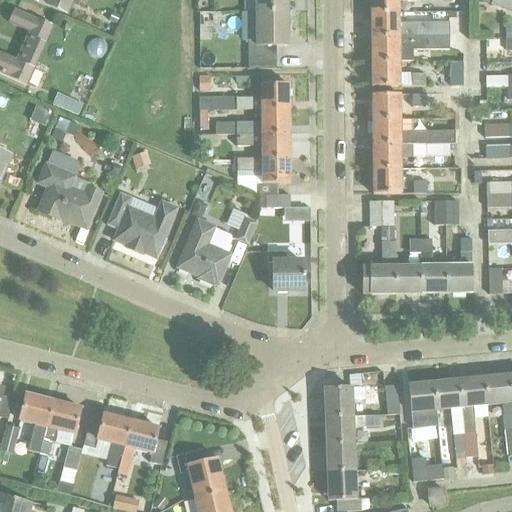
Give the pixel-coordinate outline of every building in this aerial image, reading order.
[(48,0),(47,4),(68,13),(73,0),(48,0)] [(256,0),(256,13),(289,13),(288,0),(256,0)] [(370,0),(370,14),(398,14),(398,2),(410,2),(410,1),(429,1),(429,2),(447,2),(446,0),(370,0)] [(511,0),(493,0),(491,5),(511,14),(511,0)] [(0,72),(27,85),(53,28),(15,11),(9,23),(28,32),(15,61),(0,53),(0,72)] [(289,13),(256,13),(244,14),(245,42),(249,42),(249,71),(277,70),(277,47),(289,47),(289,13)] [(370,14),(371,39),(424,39),(449,38),(449,24),(398,24),(398,14),(370,14)] [(424,39),(371,39),(371,63),(399,63),(412,63),(412,52),(449,51),(449,38),(424,39)] [(511,51),(511,39),(506,39),(488,40),(488,52),(511,51)] [(399,63),(371,63),(371,88),(424,88),(424,75),(399,75),(399,63)] [(451,64),(451,87),(464,87),(464,63),(451,64)] [(203,74),(202,90),(218,91),(219,74),(203,74)] [(257,89),(258,76),(240,75),(239,88),(257,89)] [(507,88),(507,89),(511,89),(511,76),(507,76),(507,77),(485,78),(486,89),(507,88)] [(200,112),(262,111),(290,111),(289,86),(262,86),(262,99),(200,100),(200,112)] [(83,113),(88,101),(60,89),(55,102),(83,113)] [(371,96),(372,121),(400,121),(399,96),(371,96)] [(435,96),(413,96),(413,108),(436,108),(435,96)] [(216,137),(237,136),(290,135),(290,111),(262,111),(262,124),(216,124),(216,137)] [(400,121),(372,121),(372,146),(400,146),(450,145),(456,145),(456,133),(425,133),(400,133),(400,121)] [(511,125),(484,126),(485,139),(511,138),(511,125)] [(262,148),(262,160),(290,160),(290,135),(237,136),(237,148),(250,148),(262,148)] [(372,146),(372,171),(400,170),(400,158),(450,158),(450,145),(400,146),(372,146)] [(511,159),(511,146),(484,147),(485,160),(511,159)] [(0,178),(10,155),(0,151),(0,178)] [(267,196),(267,197),(279,197),(279,196),(278,185),(290,185),(290,160),(262,160),(262,161),(250,161),(237,161),(238,188),(257,196),(267,196)] [(59,218),(87,229),(101,194),(89,189),(86,197),(69,190),(74,178),(47,166),(40,184),(49,187),(39,212),(59,220),(59,218)] [(400,170),(372,171),(373,196),(400,195),(400,170)] [(427,182),(414,182),(414,194),(427,194),(427,182)] [(511,183),(486,184),(486,197),(511,196),(511,183)] [(143,254),(155,259),(176,210),(161,203),(154,219),(128,209),(132,199),(120,194),(106,226),(118,231),(114,242),(126,247),(125,249),(142,256),(143,254)] [(279,197),(267,197),(267,210),(291,210),(291,196),(279,196),(279,197)] [(511,196),(486,197),(486,210),(511,208),(511,196)] [(191,215),(202,220),(207,206),(197,202),(191,215)] [(371,203),(371,215),(395,214),(395,203),(371,203)] [(434,215),(458,215),(458,203),(434,203),(434,215)] [(395,214),(371,215),(371,227),(383,227),(395,227),(395,214)] [(236,241),(248,246),(258,223),(257,223),(258,220),(247,215),(246,218),(245,218),(236,241)] [(458,215),(434,215),(434,227),(458,227),(458,215)] [(234,237),(214,229),(198,222),(178,269),(200,278),(199,280),(214,286),(214,284),(218,286),(230,256),(229,255),(232,247),(230,246),(234,237)] [(395,243),(395,227),(383,227),(383,244),(383,268),(363,268),(364,296),(397,295),(397,267),(396,243),(395,243)] [(511,245),(511,231),(487,232),(487,246),(511,245)] [(437,255),(448,256),(450,239),(438,238),(437,255)] [(422,295),(447,294),(447,266),(432,267),(432,240),(421,241),(422,255),(421,255),(421,267),(422,267),(422,295)] [(472,240),(461,240),(461,253),(472,253),(472,240)] [(421,255),(422,255),(421,241),(410,241),(410,255),(421,255)] [(274,263),(274,292),(304,292),(303,262),(286,263),(286,252),(268,252),(269,263),(274,263)] [(461,266),(447,266),(447,294),(473,294),(473,266),(472,266),(461,266)] [(422,267),(421,267),(397,267),(397,295),(422,295),(422,267)] [(488,271),(488,296),(502,295),(501,271),(488,271)] [(509,376),(484,379),(487,406),(511,404),(509,376)] [(484,379),(459,382),(467,459),(479,458),(474,408),(487,406),(484,379)] [(467,459),(459,382),(434,384),(437,412),(451,410),(456,460),(467,459)] [(438,427),(437,412),(434,384),(410,387),(414,430),(438,427)] [(387,415),(399,415),(397,385),(385,386),(387,415)] [(324,390),(325,419),(354,418),(353,417),(353,401),(366,401),(365,388),(324,390)] [(0,417),(7,419),(8,420),(12,404),(0,402),(3,390),(0,389),(0,417)] [(52,403),(26,396),(19,422),(34,426),(27,453),(39,456),(39,454),(43,440),(52,403)] [(39,454),(39,456),(49,458),(52,444),(69,448),(70,449),(73,436),(80,410),(52,403),(43,440),(39,454)] [(511,415),(503,417),(507,455),(511,454),(511,415)] [(89,425),(83,447),(96,451),(98,442),(110,445),(105,466),(119,470),(131,423),(103,416),(100,428),(89,425)] [(325,419),(326,446),(354,445),(354,428),(379,427),(379,417),(353,417),(354,418),(325,419)] [(119,470),(118,474),(127,477),(134,451),(151,456),(149,464),(161,467),(167,444),(155,441),(158,430),(131,423),(119,470)] [(20,430),(7,426),(1,452),(14,455),(20,430)] [(326,446),(327,473),(356,472),(354,445),(326,446)] [(64,470),(76,473),(81,451),(70,449),(69,448),(64,470)] [(189,473),(196,499),(226,492),(218,461),(207,464),(204,451),(177,457),(182,475),(189,473)] [(425,459),(411,460),(413,484),(442,480),(441,466),(425,467),(425,459)] [(367,460),(367,471),(382,471),(381,460),(367,460)] [(356,472),(327,473),(328,502),(337,502),(337,511),(362,511),(369,511),(368,500),(361,501),(361,500),(357,500),(356,472)] [(428,492),(430,507),(445,506),(443,491),(428,492)] [(230,511),(226,492),(196,499),(198,511),(230,511)] [(0,495),(0,511),(29,511),(32,503),(0,495)] [(115,496),(112,509),(125,511),(135,511),(138,501),(115,496)]
